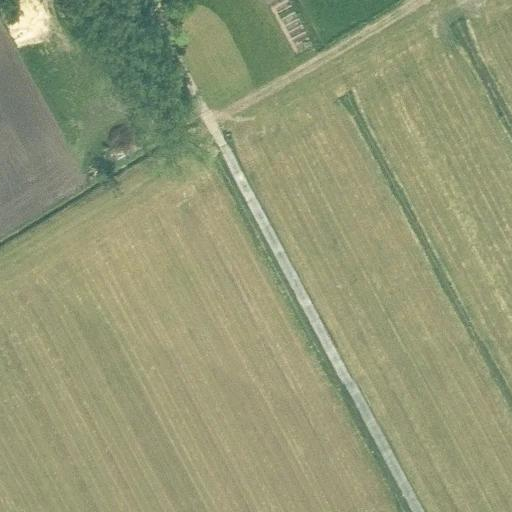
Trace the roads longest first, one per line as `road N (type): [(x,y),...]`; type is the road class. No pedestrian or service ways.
road 1 (track): [(404,0),(206,116),(413,511)]
road 2 (track): [(206,116),(141,0)]
